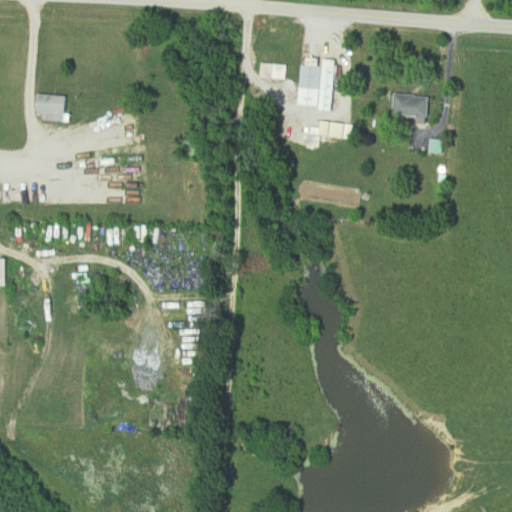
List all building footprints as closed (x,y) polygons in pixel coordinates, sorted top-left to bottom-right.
[(339,66),(304,65),(304,108),(338,108),(339,66)] [(288,79),(288,70),(278,70),(278,79),(288,79)] [(180,83),(170,74),(137,106),(147,116),(180,83)] [(70,122),(71,96),(38,94),(37,113),(46,114),(45,121),(70,122)] [(436,96),(400,96),(400,116),(436,116),(436,96)] [(90,156),(124,157),(125,142),(90,141),(90,156)]
